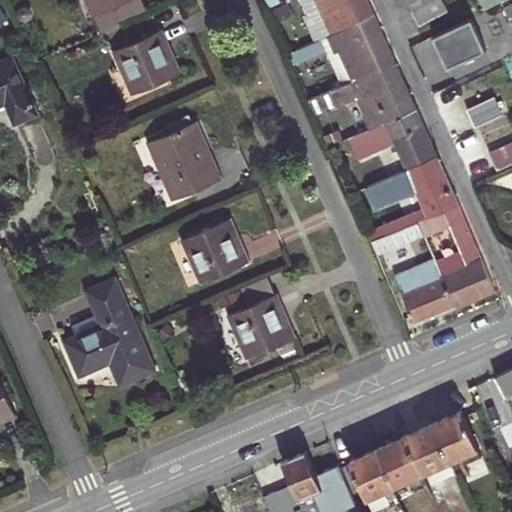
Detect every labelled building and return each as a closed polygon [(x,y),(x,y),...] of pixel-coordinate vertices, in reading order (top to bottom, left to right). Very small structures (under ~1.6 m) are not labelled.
[(86,0),(85,0),(99,31),(144,12),(138,0),(86,0)] [(306,17),(317,41),(331,34),(316,0),(303,0),(310,15),(306,17)] [(316,0),(331,34),(374,15),(366,0),(316,0)] [(407,0),(413,11),(436,0),(407,0)] [(436,0),(413,11),(420,27),(448,13),(441,0),(436,0)] [(479,0),(483,9),(503,0),(479,0)] [(289,53),(293,64),(326,49),(343,85),(395,62),(374,15),(331,34),(317,41),(289,53)] [(471,18),(432,36),(447,67),(486,50),(471,18)] [(131,35),(133,42),(150,34),(148,28),(131,35)] [(115,49),(134,93),(180,73),(161,29),(150,34),(133,42),(115,49)] [(511,80),(511,53),(501,59),(511,80)] [(0,60),(0,103),(6,101),(8,104),(16,121),(37,112),(33,103),(35,102),(32,97),(31,97),(12,55),(0,60)] [(315,114),(357,96),(371,129),(417,109),(395,62),(343,85),(309,99),(315,114)] [(437,92),(442,103),(462,94),(457,82),(437,92)] [(493,94),(466,107),(474,125),(502,112),(493,94)] [(379,143),(393,138),(407,169),(438,155),(417,109),(371,129),(356,135),(361,147),(377,140),(379,143)] [(170,126),(172,131),(193,122),(190,117),(170,126)] [(150,141),(168,183),(166,184),(172,199),(223,178),(217,162),(215,163),(196,121),(193,122),(172,131),(150,141)] [(328,136),(332,145),(340,142),(336,133),(328,136)] [(511,142),(489,153),(497,169),(511,162),(511,142)] [(382,226),(386,235),(420,221),(460,204),(438,155),(407,169),(367,187),(376,208),(416,191),(424,209),(382,226)] [(455,308),(495,291),(482,258),(460,204),(420,221),(425,234),(425,235),(435,231),(450,224),(456,238),(461,251),(446,257),(437,261),(442,275),(455,308)] [(183,238),(202,281),(248,262),(229,218),(183,238)] [(372,241),(377,253),(425,234),(420,221),(386,235),(372,241)] [(368,232),(372,241),(386,235),(382,226),(368,232)] [(435,231),(425,235),(437,261),(446,257),(461,251),(456,238),(440,244),(435,231)] [(395,275),(416,324),(455,308),(442,275),(422,282),(413,261),(407,264),(409,269),(395,275)] [(407,264),(393,270),(395,275),(409,269),(407,264)] [(267,274),(240,286),(248,306),(276,293),(267,274)] [(66,340),(80,374),(111,360),(121,383),(155,368),(115,278),(88,290),(99,315),(78,324),(77,335),(66,340)] [(230,314),(248,357),(294,337),(276,293),(248,306),(230,314)] [(158,334),(164,340),(174,329),(167,323),(158,334)] [(511,367),(495,376),(506,397),(511,393),(511,367)] [(0,419),(15,413),(0,379),(0,419)] [(478,448),(479,447),(462,411),(434,423),(451,460),(478,448)] [(423,472),(430,488),(458,475),(456,471),(451,460),(434,423),(406,436),(423,472)] [(395,485),(423,472),(406,436),(378,448),(395,485)] [(350,461),(367,497),(395,485),(378,448),(350,461)] [(456,471),(483,458),(478,448),(451,460),(456,471)] [(304,511),(334,511),(326,495),(348,486),(337,462),(315,471),(307,451),(283,461),(299,498),(304,511)] [(263,511),(257,498),(236,507),(238,511),(263,511)] [(282,505),(285,511),(304,511),(299,498),(282,505)]
